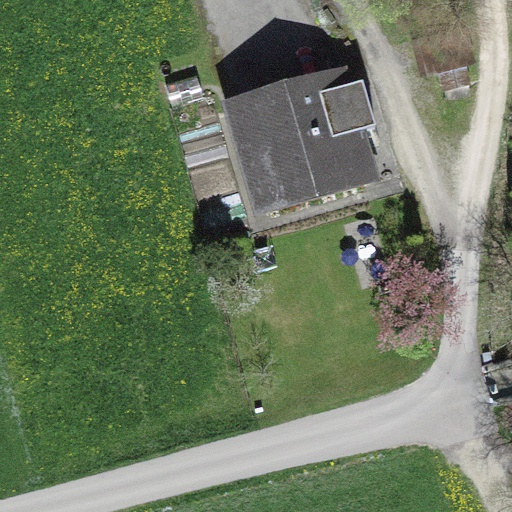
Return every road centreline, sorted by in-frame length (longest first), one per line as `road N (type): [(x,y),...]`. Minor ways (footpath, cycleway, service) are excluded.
road 1 (unclassified): [(511,394),(42,511)]
road 2 (track): [(489,0),(493,63),(457,276),(474,405)]
